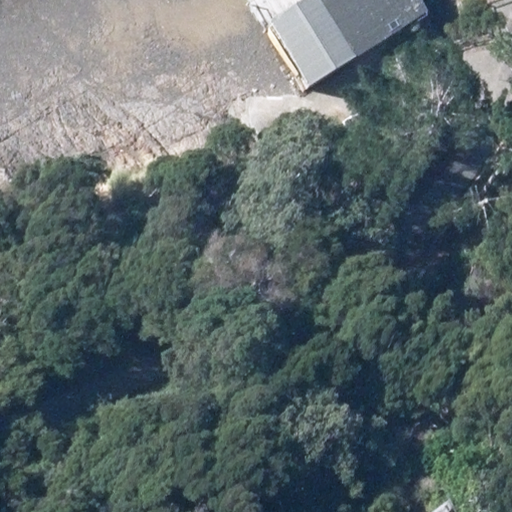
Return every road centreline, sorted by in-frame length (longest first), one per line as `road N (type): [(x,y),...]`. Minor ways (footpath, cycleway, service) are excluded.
road 1 (track): [(0,476),(511,334)]
road 2 (track): [(511,69),(452,64),(335,112),(243,127)]
